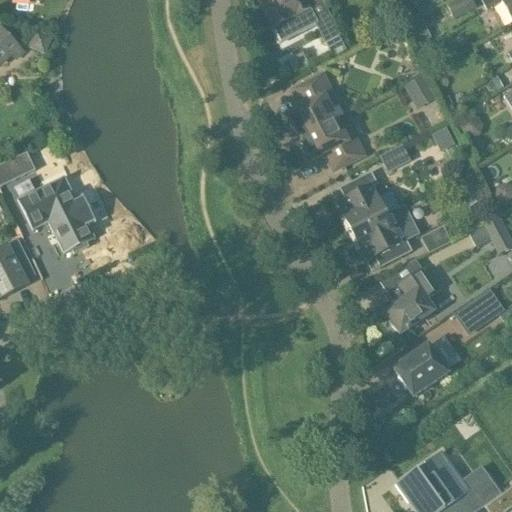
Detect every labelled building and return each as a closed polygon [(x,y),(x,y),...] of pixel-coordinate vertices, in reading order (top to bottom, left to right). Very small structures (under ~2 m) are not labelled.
[(304,0),(263,0),(264,2),(261,3),(260,6),(266,17),(268,18),(274,29),(277,30),(287,24),(288,22),(310,10),(304,0)] [(420,15),(443,3),(441,0),(423,0),(415,4),(420,15)] [(475,8),(470,0),(457,0),(446,6),(453,20),(475,8)] [(501,3),(511,22),(511,0),(481,0),(480,1),(486,12),(501,3)] [(0,64),(1,65),(18,49),(0,29),(0,64)] [(393,33),(389,41),(399,45),(402,37),(393,33)] [(30,48),(44,54),(51,40),(36,34),(30,48)] [(335,120),(329,109),(337,105),(322,75),(295,89),(301,101),(301,108),(288,115),(292,124),(290,125),(290,124),(289,125),(292,129),(294,131),(296,135),(298,139),(335,120)] [(427,76),(407,86),(419,110),(439,99),(427,76)] [(335,120),(298,139),(300,142),(301,146),(303,151),(304,154),(305,154),(307,153),(311,162),(325,155),(331,159),(337,171),(364,157),(349,128),(341,132),(335,120)] [(449,128),(436,135),(445,151),(458,144),(449,128)] [(386,169),(407,158),(402,147),(380,158),(386,169)] [(0,188),(24,176),(16,158),(0,166),(0,188)] [(471,205),(485,199),(474,176),(461,183),(471,205)] [(351,233),(385,216),(365,177),(339,190),(345,201),(341,203),(344,210),(340,212),(351,233)] [(95,239),(87,225),(94,221),(83,198),(76,202),(69,186),(46,197),(42,189),(18,201),(33,232),(48,224),(64,255),(72,251),(74,255),(85,249),(83,245),(95,239)] [(405,255),(385,216),(351,233),(362,255),(366,253),(370,260),(374,258),(379,268),(405,255)] [(511,245),(499,220),(468,236),(475,248),(490,240),(498,256),(511,249),(511,245)] [(444,232),(423,243),(429,254),(450,243),(444,232)] [(0,299),(28,285),(8,247),(0,250),(0,299)] [(385,313),(390,321),(387,324),(399,336),(406,331),(407,332),(410,329),(410,328),(433,313),(425,302),(437,294),(421,271),(398,287),(406,299),(385,313)] [(474,303),(488,323),(503,312),(489,293),(474,303)] [(412,398),(447,375),(445,372),(460,362),(444,339),(429,349),(428,347),(393,370),(399,379),(397,380),(405,391),(406,390),(412,398)] [(474,511),(479,511),(511,490),(499,474),(480,488),(451,447),(404,480),(426,511),(442,511),(464,497),(474,511)]
